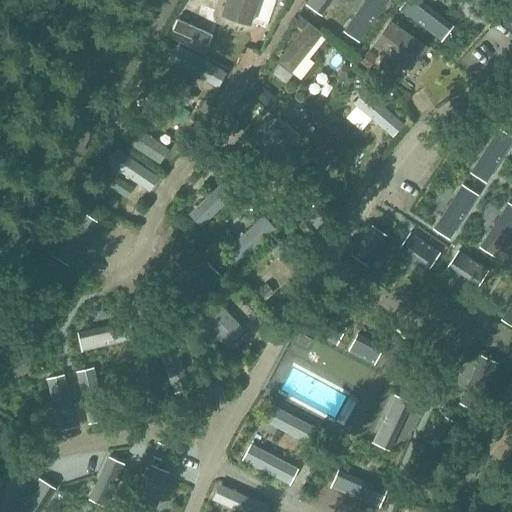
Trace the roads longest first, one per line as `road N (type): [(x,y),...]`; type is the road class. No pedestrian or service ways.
road 1 (unclassified): [(0,271),(163,0)]
road 2 (unclassified): [(456,511),(511,396)]
